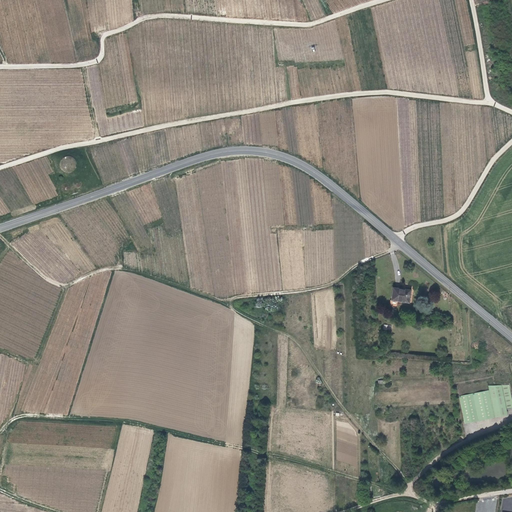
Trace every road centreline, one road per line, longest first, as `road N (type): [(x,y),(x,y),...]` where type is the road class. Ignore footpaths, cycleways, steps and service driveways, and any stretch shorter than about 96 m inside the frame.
road 1 (secondary): [(0,227),(205,156),(267,152),(314,172),(511,338)]
road 2 (track): [(0,167),(69,145),(355,93),(488,103),(511,112)]
road 3 (track): [(410,485),(297,341),(230,305),(237,296),(332,283),(392,249)]
road 4 (track): [(397,494),(135,422),(27,415),(0,432)]
road 5 (track): [(384,0),(306,25),(156,15),(104,35),(96,61),(0,67)]
road 6 (track): [(0,236),(55,283),(118,267),(215,299)]
road 7 (track): [(394,237),(458,214),(511,143)]
